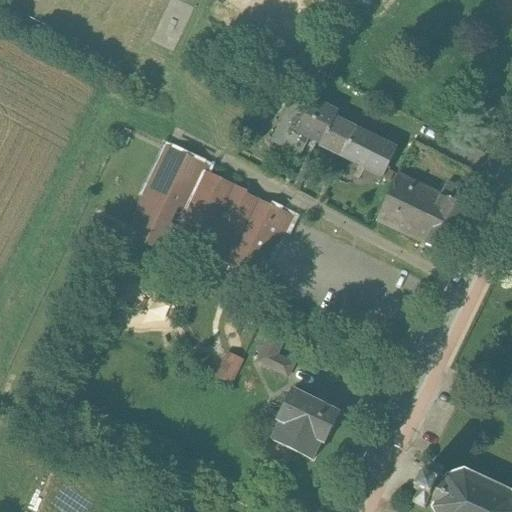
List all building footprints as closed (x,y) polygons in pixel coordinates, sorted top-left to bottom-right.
[(296,28),(293,34),(223,0),(217,0),(209,17),(300,61),(312,35),(297,28),(296,28)] [(294,0),(291,8),(246,0),(223,0),(293,34),(296,28),(297,28),(310,0),(294,0)] [(337,114),(315,103),(299,133),(321,144),(320,147),(321,147),(337,114)] [(357,129),(336,118),(338,114),(337,114),(321,147),(343,158),(357,129)] [(397,149),(357,129),(343,158),(383,178),(397,149)] [(248,194),(207,175),(211,167),(168,147),(125,236),(163,254),(168,245),(187,254),(190,249),(228,267),(233,259),(243,264),(241,270),(260,279),(268,262),(264,260),(273,241),(277,243),(283,230),(286,231),(292,218),(258,202),(255,207),(244,202),(248,194)] [(441,196),(398,175),(376,222),(443,254),(465,207),(464,207),(469,197),(470,197),(471,195),(469,194),(469,195),(446,184),(441,196)] [(294,365),(276,356),(284,341),(271,335),(257,362),(287,377),(294,365)] [(242,361),(229,355),(219,377),(231,383),(242,361)] [(341,412),(294,389),(278,422),(283,424),(274,441),(312,459),(320,443),(325,445),(341,412)] [(511,511),(511,492),(470,472),(444,478),(437,476),(442,466),(433,462),(413,503),(422,508),(426,500),(432,502),(435,511),(511,511)]
